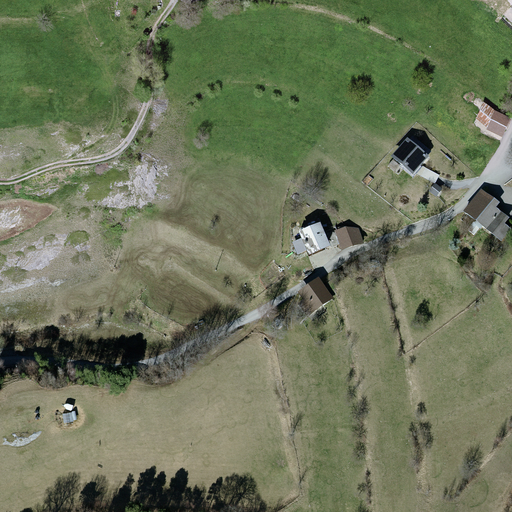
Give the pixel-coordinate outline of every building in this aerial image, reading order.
[(504,131),(508,117),(486,111),(482,126),(504,131)] [(395,161),(412,174),(426,157),(409,144),(395,161)] [(481,192),(466,213),(502,239),(510,229),(504,225),(508,219),(495,210),(498,204),(481,192)] [(327,249),(318,226),(299,234),(309,257),(327,249)] [(337,231),(343,249),(359,244),(353,226),(337,231)] [(317,283),(300,297),(313,314),(331,300),(317,283)]
